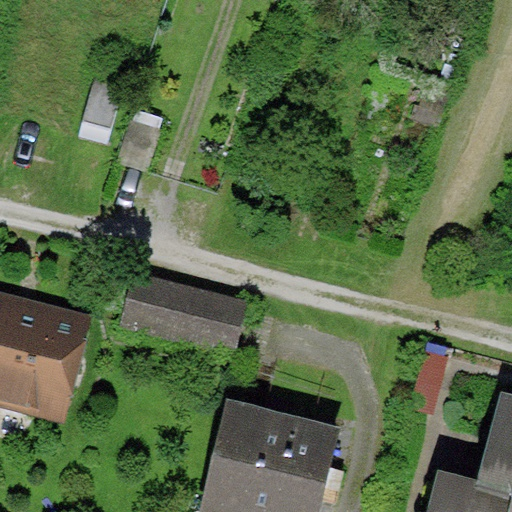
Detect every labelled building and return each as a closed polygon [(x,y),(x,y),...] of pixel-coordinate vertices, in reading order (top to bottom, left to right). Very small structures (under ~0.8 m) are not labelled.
[(130,82),(97,72),(79,135),(112,144),(130,82)] [(246,305),(137,276),(122,330),(232,358),(246,305)] [(80,324),(0,303),(0,398),(58,413),(80,324)] [(441,480),(432,511),(511,511),(511,408),(500,406),(478,490),(441,480)] [(323,511),(342,442),(229,412),(202,511),(323,511)]
